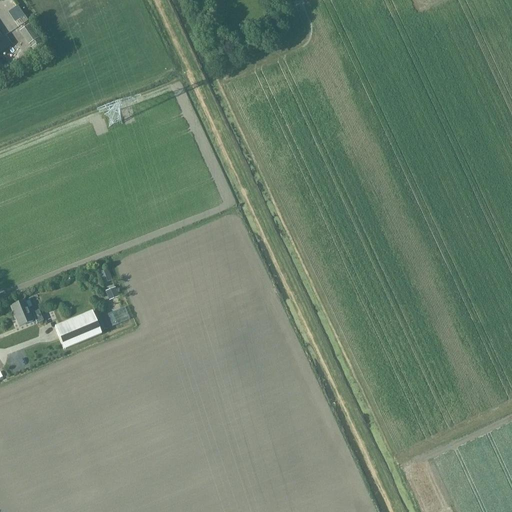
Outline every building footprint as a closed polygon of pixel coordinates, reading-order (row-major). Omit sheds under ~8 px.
[(20,31),(29,45),(38,39),(29,26),(20,31)] [(0,53),(11,46),(5,37),(2,39),(0,35),(0,53)] [(38,57),(46,52),(40,42),(31,48),(38,57)] [(108,270),(98,274),(102,284),(112,280),(108,270)] [(116,292),(106,296),(108,300),(118,296),(116,292)] [(31,322),(23,301),(9,307),(18,327),(31,322)] [(91,312),(53,327),(63,350),(100,335),(91,312)] [(40,316),(33,318),(36,324),(42,321),(40,316)]
